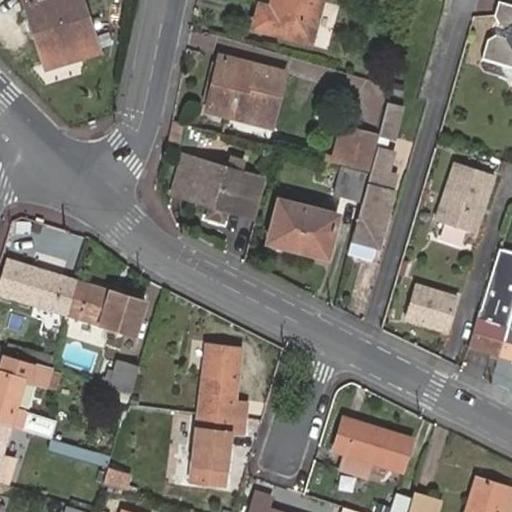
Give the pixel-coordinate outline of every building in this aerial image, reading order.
[(19,0),(35,53),(89,39),(79,0),(19,0)] [(274,0),(273,6),(264,2),(259,20),(312,36),(323,0),(274,0)] [(495,31),(487,38),(481,57),(511,66),(511,2),(501,0),(496,0),(493,14),(498,22),(511,25),(511,29),(510,36),(495,31)] [(224,61),(217,80),(235,86),(242,66),(224,61)] [(235,86),(217,80),(208,109),(259,126),(275,77),(242,66),(235,86)] [(385,100),(378,132),(397,136),(404,104),(385,100)] [(343,162),(352,164),(361,131),(352,129),(343,162)] [(371,169),(375,154),(380,135),(361,131),(352,164),(371,169)] [(379,245),(394,191),(386,190),(389,177),(381,175),(386,158),(375,154),(371,169),(362,203),(353,238),(363,242),(379,245)] [(208,205),(224,212),(227,213),(241,174),(189,156),(176,193),(208,205)] [(490,171),(452,159),(433,218),(472,230),(490,171)] [(343,162),(334,196),(362,203),(371,169),(352,164),(343,162)] [(257,224),(267,184),(241,174),(227,213),(257,224)] [(279,200),(268,242),(328,258),(339,216),(279,200)] [(220,223),(224,212),(208,205),(204,218),(220,223)] [(362,248),(363,242),(353,238),(350,245),(362,248)] [(468,344),(500,353),(511,312),(511,251),(501,248),(468,344)] [(0,293),(66,314),(77,281),(7,260),(0,282),(0,293)] [(144,301),(77,281),(66,314),(134,334),(144,301)] [(447,330),(458,297),(418,283),(407,316),(447,330)] [(511,312),(500,353),(511,357),(511,312)] [(199,414),(245,419),(247,402),(233,401),(239,349),(207,345),(199,414)] [(0,423),(8,426),(23,380),(49,388),(54,371),(1,354),(0,357),(0,423)] [(115,369),(109,388),(130,395),(138,367),(109,358),(107,366),(115,369)] [(20,428),(51,438),(56,419),(26,410),(20,428)] [(243,435),(245,419),(199,414),(191,482),(224,486),(229,434),(243,435)] [(343,419),(334,450),(401,471),(411,439),(343,419)] [(20,430),(8,426),(0,423),(0,453),(0,452),(13,456),(20,430)] [(0,453),(0,484),(4,486),(13,456),(0,452),(0,453)] [(102,484),(122,491),(126,476),(107,469),(102,484)] [(466,511),(502,511),(509,490),(476,479),(466,511)] [(256,493),(250,511),(272,511),(268,511),(272,497),(256,493)] [(429,511),(433,501),(414,494),(413,501),(409,511),(429,511)] [(396,496),(391,511),(409,511),(413,501),(396,496)]
